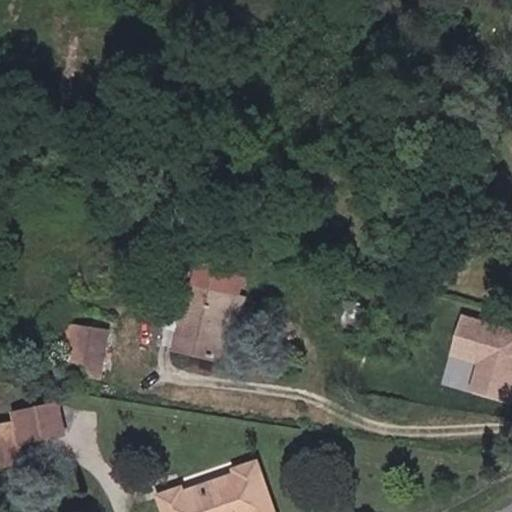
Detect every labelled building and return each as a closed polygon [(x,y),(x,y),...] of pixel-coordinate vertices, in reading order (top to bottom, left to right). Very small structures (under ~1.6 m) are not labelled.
[(175,358),(219,372),(232,376),(252,315),(239,311),(247,287),(203,273),(175,358)] [(511,326),(464,313),(453,352),(480,359),(473,386),(509,396),(511,383),(511,326)] [(96,332),(76,327),(70,373),(100,381),(104,350),(95,347),(96,332)] [(96,332),(95,347),(104,350),(105,335),(96,332)] [(47,447),(41,415),(3,421),(7,451),(47,447)] [(53,446),(50,427),(49,415),(41,415),(47,447),(53,446)] [(175,510),(173,505),(151,511),(262,511),(251,479),(230,487),(232,492),(175,510)]
